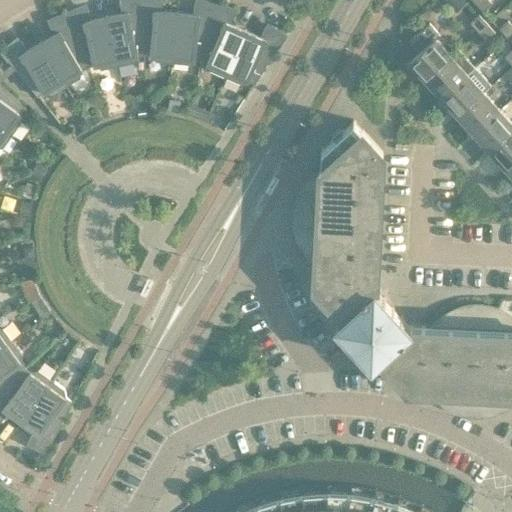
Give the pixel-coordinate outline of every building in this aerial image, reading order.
[(122,12),(106,15),(117,65),(133,62),(137,55),(144,54),(140,0),(122,0),(120,4),(122,12)] [(160,0),(140,0),(144,54),(151,55),(155,61),(172,62),(177,11),(161,10),(162,1),(160,0)] [(193,13),(177,11),(172,62),(188,64),(194,59),(201,60),(216,3),(203,0),(199,0),(194,5),(193,13)] [(492,3),(489,0),(476,0),(475,2),(483,11),(492,3)] [(231,7),(216,3),(201,60),(207,63),(210,70),(225,76),(245,29),(231,23),(234,15),(231,7)] [(81,6),(67,12),(88,66),(95,65),(101,69),(117,65),(106,15),(90,19),(88,10),(81,6)] [(54,33),(40,41),(66,85),(80,77),(82,70),(88,66),(67,12),(52,17),(50,25),(54,33)] [(470,22),(478,31),(487,23),(479,14),(470,22)] [(507,37),(511,32),(511,25),(508,20),(499,29),(507,37)] [(418,71),(425,79),(451,56),(435,38),(440,34),(429,22),(408,41),(418,52),(412,57),(406,62),(414,71),(418,71)] [(487,23),(478,31),(486,40),(495,32),(487,23)] [(260,36),(245,29),(225,76),(240,83),(247,80),(254,84),(285,34),(271,25),(263,28),(260,36)] [(52,93),(66,85),(40,41),(26,49),(22,42),(14,40),(1,50),(37,96),(44,91),(52,93)] [(440,98),(467,73),(475,67),(459,49),(451,56),(425,79),(433,88),(432,91),(440,98)] [(450,107),(457,115),(483,91),(467,73),(440,98),(447,106),(450,107)] [(0,124),(12,134),(22,120),(20,113),(25,107),(0,81),(0,124)] [(465,126),(472,134),(500,109),(483,91),(457,115),(465,123),(465,126)] [(170,99),(168,108),(178,110),(180,101),(170,99)] [(145,108),(138,109),(139,116),(146,115),(145,108)] [(511,129),(511,122),(500,109),(472,134),(479,142),(482,142),(490,150),(511,129)] [(202,112),(200,118),(205,120),(209,111),(205,110),(202,112)] [(96,114),(88,118),(91,124),(100,120),(96,114)] [(446,389),(445,403),(448,405),(452,407),(455,408),(459,410),(462,411),(466,412),(470,412),(474,413),(478,413),(482,413),(485,412),(489,411),(493,410),(497,409),(500,407),(504,405),(504,392),(511,392),(511,320),(510,319),(507,316),(503,314),(500,312),(496,311),(493,309),(490,309),(486,308),(483,307),(479,307),(475,307),(471,307),(467,308),(464,308),(460,310),(456,311),(453,312),(449,314),(446,316),(443,319),(440,321),(437,324),(435,327),(410,326),(401,315),(400,315),(394,308),(376,288),(383,152),(353,120),(321,149),(319,188),(306,187),(304,191),(302,194),(300,197),(299,201),(297,205),(297,208),(296,212),(296,216),(296,220),(296,224),(296,228),(297,231),(298,235),(299,239),(301,242),(303,246),(316,246),(314,285),(342,317),(335,323),(346,334),(355,344),(361,351),(372,363),(379,357),(407,387),(446,389)] [(12,134),(0,124),(0,147),(3,147),(12,134)] [(497,162),(504,170),(511,162),(511,129),(490,150),(497,159),(497,162)] [(27,182),(22,193),(32,197),(36,185),(27,182)] [(23,201),(20,213),(27,215),(30,202),(23,201)] [(0,326),(0,349),(12,340),(3,327),(0,326)] [(0,391),(25,366),(21,361),(22,353),(12,340),(0,349),(0,391)] [(80,342),(74,351),(77,354),(84,344),(80,342)] [(8,411),(21,420),(51,379),(38,369),(31,371),(25,366),(0,391),(0,418),(3,418),(8,411)] [(65,388),(51,379),(21,420),(34,430),(30,437),(31,445),(46,452),(72,400),(66,396),(65,388)] [(305,511),(327,511),(327,491),(303,493),(305,511)] [(348,511),(351,492),(327,491),(327,511),(348,511)] [(370,511),(375,496),(351,492),(348,511),(370,511)] [(280,497),(283,511),(305,511),(303,493),(280,497)] [(394,511),(397,503),(375,496),(370,511),(394,511)] [(283,511),(280,497),(257,504),(259,511),(283,511)] [(419,511),(420,511),(397,503),(394,511),(419,511)]
